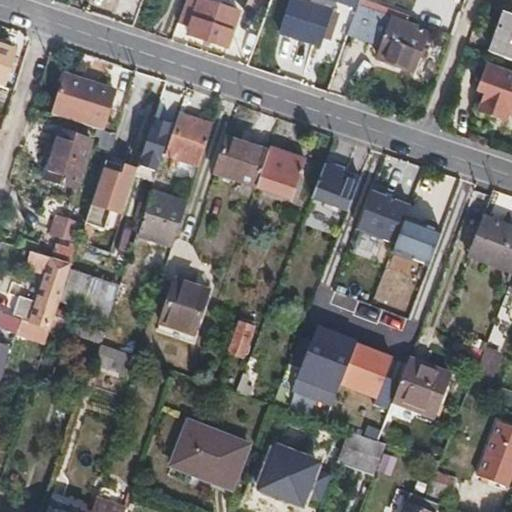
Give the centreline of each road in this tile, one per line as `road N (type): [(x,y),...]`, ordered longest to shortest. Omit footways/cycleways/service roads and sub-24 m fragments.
road 1 (residential): [(44,17),(423,147)]
road 2 (residential): [(423,147),(473,0)]
road 3 (residential): [(44,17),(0,161)]
